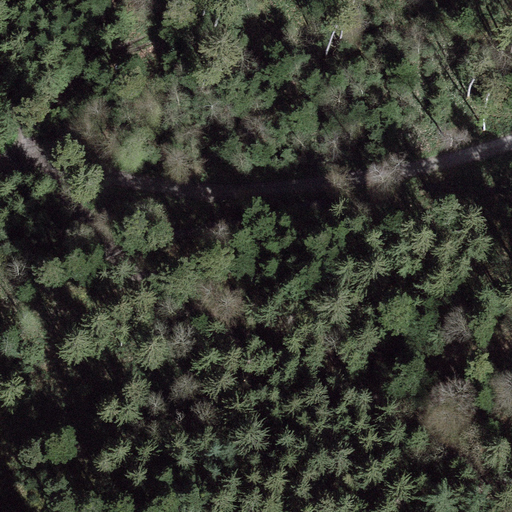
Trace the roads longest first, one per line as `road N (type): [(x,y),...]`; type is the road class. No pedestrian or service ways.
road 1 (track): [(502,511),(304,371),(57,167)]
road 2 (track): [(511,134),(387,155),(57,167),(0,178)]
road 3 (track): [(113,0),(57,167)]
